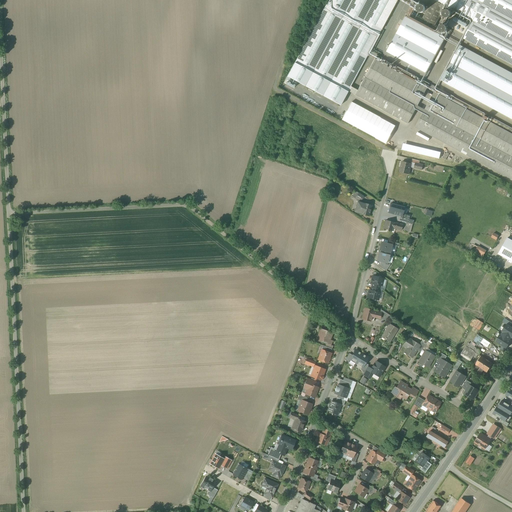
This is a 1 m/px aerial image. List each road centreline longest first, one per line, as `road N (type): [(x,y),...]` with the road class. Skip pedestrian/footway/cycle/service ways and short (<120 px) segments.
road 1 (unclassified): [(349,337),(184,206),(8,214)]
road 2 (residential): [(23,511),(8,214)]
road 3 (residential): [(349,337),(394,155)]
road 4 (residential): [(8,214),(0,34)]
road 5 (residential): [(478,416),(349,337)]
road 6 (unknown): [(394,155),(472,159),(511,181)]
